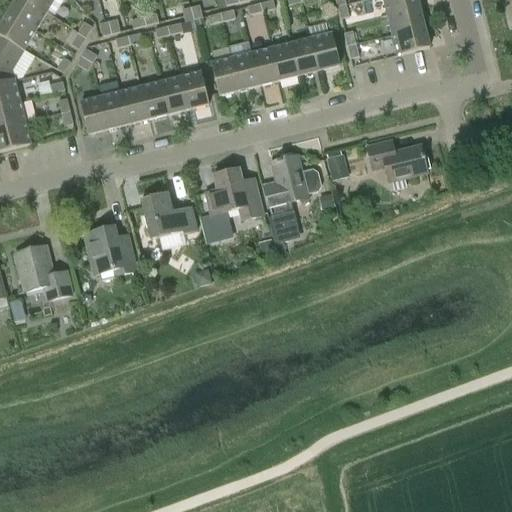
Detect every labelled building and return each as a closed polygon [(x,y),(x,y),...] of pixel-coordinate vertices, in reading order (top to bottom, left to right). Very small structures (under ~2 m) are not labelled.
[(34,36),(46,16),(19,0),(16,0),(5,19),(34,36)] [(19,0),(46,16),(55,0),(64,0),(65,0),(19,0)] [(188,0),(191,10),(200,8),(198,0),(188,0)] [(224,0),(227,8),(239,5),(237,0),(224,0)] [(287,0),(289,8),(302,5),(301,0),(287,0)] [(344,0),(334,0),(337,9),(346,7),(344,0)] [(417,0),(383,0),(387,17),(420,10),(417,0)] [(273,3),(260,6),(263,15),(275,12),(273,3)] [(250,18),(263,15),(260,6),(248,9),(250,18)] [(346,7),(337,9),(340,22),(349,20),(346,7)] [(191,10),(194,23),(203,20),(200,8),(191,10)] [(194,23),(191,10),(182,12),(185,25),(194,23)] [(420,10),(387,17),(392,37),(424,29),(420,10)] [(234,13),(221,16),(223,25),(236,22),(234,13)] [(142,20),(144,28),(159,25),(157,16),(142,20)] [(210,28),(223,25),(221,16),(208,19),(210,28)] [(0,43),(22,56),(34,36),(5,19),(0,28),(0,43)] [(144,28),(142,20),(132,23),(134,31),(144,28)] [(118,22),(109,24),(112,36),(121,34),(118,22)] [(99,26),(102,39),(112,36),(109,24),(99,26)] [(78,36),(85,41),(92,29),(85,25),(78,36)] [(168,29),(170,38),(183,35),(181,26),(168,29)] [(170,38),(168,29),(155,32),(158,41),(170,38)] [(424,29),(392,37),(397,58),(430,50),(424,29)] [(347,49),(356,46),(353,34),(344,36),(347,49)] [(85,41),(78,36),(71,47),(78,52),(85,41)] [(128,39),(130,48),(143,45),(141,36),(128,39)] [(311,41),(319,73),(340,68),(332,36),(311,41)] [(130,48),(128,39),(116,42),(118,51),(130,48)] [(319,73),(311,41),(291,46),(299,78),(319,73)] [(12,73),(22,56),(0,43),(0,85),(14,82),(12,73)] [(299,78),(291,46),(272,51),(280,83),(299,78)] [(356,46),(347,49),(350,61),(359,59),(356,46)] [(280,83),(272,51),(252,56),(260,88),(280,83)] [(83,61),(93,67),(98,59),(88,52),(83,61)] [(260,88),(252,56),(232,61),(240,93),(260,88)] [(57,72),(64,76),(71,64),(63,60),(57,72)] [(93,67),(83,61),(78,68),(88,74),(93,67)] [(240,93),(232,61),(211,66),(219,98),(240,93)] [(180,80),(188,112),(209,107),(201,75),(180,80)] [(188,112),(180,80),(160,85),(168,117),(188,112)] [(0,108),(20,104),(14,82),(0,85),(0,108)] [(53,96),(65,93),(63,85),(50,88),(53,96)] [(168,117),(160,85),(140,90),(148,122),(168,117)] [(148,122),(140,90),(121,95),(129,127),(148,122)] [(129,127),(121,95),(101,100),(109,132),(129,127)] [(109,132),(101,100),(80,105),(88,137),(109,132)] [(60,110),(68,108),(67,101),(58,104),(60,110)] [(0,108),(0,131),(25,125),(20,104),(0,108)] [(68,108),(60,110),(64,129),(73,127),(68,108)] [(25,125),(0,131),(0,154),(30,147),(25,125)] [(420,149),(394,156),(391,144),(368,150),(373,172),(385,169),(389,185),(427,175),(420,149)] [(333,184),(349,180),(344,157),(327,161),(333,184)] [(308,200),(308,197),(319,194),(322,189),(318,175),(313,172),(302,175),(298,159),(271,165),(277,189),(265,192),(272,219),(268,220),(275,247),(282,246),(301,241),(292,204),(308,200)] [(256,189),(244,191),(239,172),(213,178),(217,192),(204,195),(210,219),(238,212),(241,223),(263,218),(256,189)] [(151,243),(183,235),(183,237),(197,233),(191,209),(172,214),(168,195),(141,202),(151,243)] [(331,197),(322,200),(325,212),(334,210),(331,197)] [(130,247),(118,249),(114,230),(84,237),(94,278),(112,273),(113,280),(137,274),(130,247)] [(275,247),(278,258),(284,256),(282,246),(275,247)] [(263,262),(275,259),(272,247),(260,250),(263,262)] [(47,304),(72,298),(66,274),(52,277),(45,248),(16,256),(25,295),(44,290),(47,304)] [(198,274),(195,279),(197,289),(211,286),(208,272),(198,274)] [(0,312),(9,310),(8,306),(1,279),(0,279),(0,312)] [(90,298),(84,297),(80,301),(82,307),(88,308),(92,304),(90,298)] [(9,310),(11,318),(22,315),(19,303),(8,306),(9,310)]
